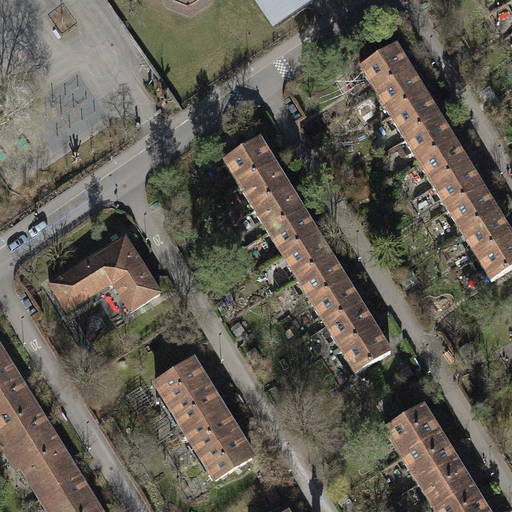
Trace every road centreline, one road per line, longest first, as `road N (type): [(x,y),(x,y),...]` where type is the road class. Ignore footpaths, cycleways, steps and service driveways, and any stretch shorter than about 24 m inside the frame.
road 1 (residential): [(511,500),(258,85)]
road 2 (residential): [(122,183),(323,511)]
road 3 (residential): [(140,511),(0,283)]
road 4 (residential): [(400,0),(511,181)]
road 5 (residential): [(258,85),(122,183)]
road 6 (residential): [(387,0),(258,85)]
road 7 (residential): [(122,183),(0,267)]
